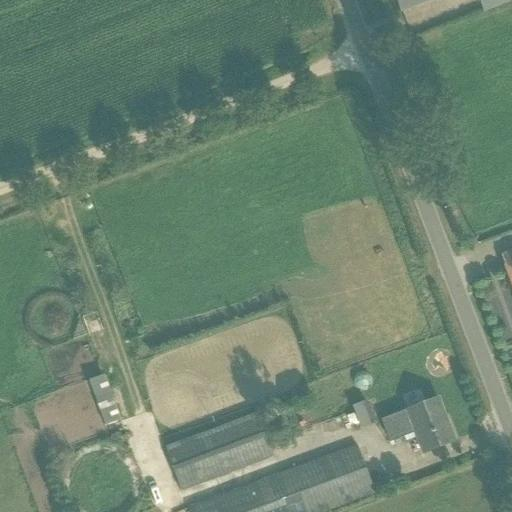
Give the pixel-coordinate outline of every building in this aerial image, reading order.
[(394,0),(400,14),(436,0),(394,0)] [(511,0),(475,0),(479,15),(511,5),(511,0)] [(511,253),(500,258),(511,289),(511,253)] [(108,435),(122,430),(103,376),(89,381),(108,435)] [(437,400),(380,422),(389,444),(404,439),(405,443),(414,440),(420,457),(454,444),(437,400)] [(351,408),(360,431),(375,426),(366,403),(351,408)] [(166,450),(181,494),(272,460),(256,414),(166,450)] [(186,509),(187,511),(331,511),(375,496),(356,446),(186,509)]
